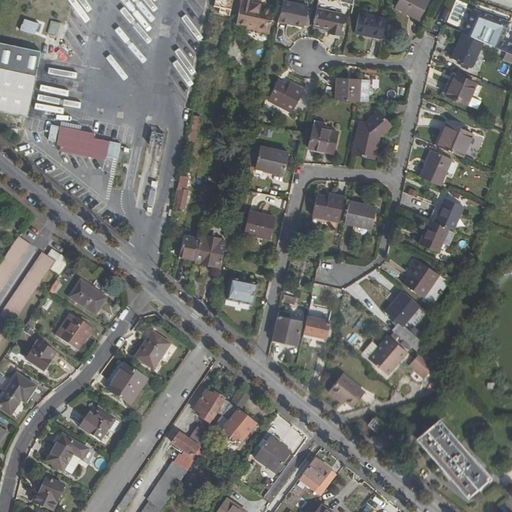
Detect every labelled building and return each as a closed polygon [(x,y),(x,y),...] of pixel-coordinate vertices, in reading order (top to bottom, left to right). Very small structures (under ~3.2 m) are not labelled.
[(244,24),(243,26),(266,32),(272,8),(257,5),(258,1),(252,0),(238,0),(233,22),(244,24)] [(308,6),(282,0),(278,19),(304,25),(308,6)] [(426,0),(395,0),(393,4),(417,17),(426,0)] [(342,13),(316,7),(312,24),(329,28),(328,32),(338,34),(342,13)] [(472,8),(464,30),(478,37),(484,20),(495,24),(489,42),(497,45),(506,20),(472,8)] [(380,36),(385,17),(357,11),(352,30),(380,36)] [(23,17),(19,29),(34,35),(39,23),(23,17)] [(56,37),(62,24),(52,19),(46,32),(56,37)] [(478,37),(464,30),(453,55),(473,64),(484,40),(478,37)] [(0,42),(0,110),(27,116),(41,52),(0,42)] [(455,72),(446,93),(466,102),(469,94),(475,81),(455,72)] [(278,77),(268,99),(292,110),(303,87),(293,82),(292,84),(291,86),(288,85),(289,83),(278,77)] [(334,101),(355,105),(360,83),(338,78),(334,101)] [(481,100),(469,94),(466,102),(477,108),(481,100)] [(361,121),(353,152),(374,157),(379,137),(391,127),(378,110),(363,121),(361,121)] [(187,143),(196,144),(199,115),(189,114),(187,143)] [(61,121),(60,126),(81,130),(82,125),(61,121)] [(447,122),(437,144),(462,155),(471,133),(447,122)] [(57,142),(60,126),(51,124),(48,140),(57,142)] [(332,151),(337,131),(312,125),(308,146),(332,151)] [(81,130),(60,126),(57,142),(56,145),(61,146),(60,150),(105,159),(106,156),(109,141),(93,138),(94,133),(81,130)] [(121,143),(109,141),(106,156),(118,158),(121,143)] [(287,152),(252,144),(247,165),(252,166),(282,173),(287,152)] [(432,149),(421,175),(439,183),(451,157),(432,149)] [(188,188),(179,186),(176,205),(184,207),(188,188)] [(318,193),(313,214),(339,220),(345,196),(330,192),(329,196),(329,197),(325,196),(325,195),(318,193)] [(432,210),(428,218),(429,218),(447,226),(452,228),(463,204),(445,196),(438,213),(432,210)] [(377,207),(350,201),(345,221),(372,227),(377,207)] [(248,211),(244,232),(269,238),(274,216),(248,211)] [(447,226),(429,218),(418,242),(437,250),(447,226)] [(18,232),(0,260),(0,285),(30,240),(18,232)] [(183,234),(179,253),(195,257),(200,237),(183,234)] [(195,257),(195,261),(220,266),(225,239),(219,238),(205,235),(200,234),(200,237),(195,257)] [(44,250),(2,313),(13,320),(55,257),(44,250)] [(405,283),(422,299),(440,278),(420,261),(410,272),(412,275),(405,283)] [(257,283),(231,277),(225,298),(252,304),(257,283)] [(82,278),(70,296),(97,313),(106,299),(94,291),(96,287),(82,278)] [(54,280),(49,291),(54,293),(59,282),(54,280)] [(420,303),(404,289),(386,310),(402,324),(420,303)] [(60,336),(78,349),(85,338),(83,337),(86,333),(88,334),(92,328),(74,315),(60,336)] [(329,320),(306,315),(303,331),(326,336),(329,320)] [(276,317),(272,337),(296,343),(299,331),(279,327),(281,319),(276,317)] [(136,357),(153,369),(169,345),(152,333),(136,357)] [(407,350),(388,334),(379,345),(369,357),(387,373),(407,350)] [(362,352),(369,357),(379,345),(373,340),(362,352)] [(56,353),(39,341),(27,359),(44,371),(56,353)] [(407,350),(387,373),(390,376),(404,360),(409,364),(415,357),(407,350)] [(435,365),(420,352),(415,357),(409,364),(425,377),(435,365)] [(145,380),(124,366),(108,390),(129,404),(145,380)] [(344,371),(342,373),(365,391),(367,389),(344,371)] [(15,373),(0,396),(0,406),(8,412),(18,397),(23,400),(33,385),(15,373)] [(342,373),(328,390),(338,398),(340,395),(345,398),(353,405),(365,391),(342,373)] [(230,401),(229,402),(238,410),(248,394),(239,387),(230,401)] [(219,406),(224,409),(229,402),(230,401),(224,397),(223,398),(215,392),(216,391),(212,389),(210,393),(205,390),(196,403),(201,406),(198,410),(202,413),(203,411),(212,416),(219,406)] [(238,410),(229,402),(224,409),(221,414),(228,420),(219,432),(236,446),(254,423),(238,410)] [(87,431),(100,439),(114,419),(97,408),(89,419),(93,422),(87,431)] [(381,421),(373,415),(368,422),(375,428),(381,421)] [(488,479),(438,417),(417,434),(468,496),(488,479)] [(183,451),(192,457),(203,440),(210,430),(201,423),(198,428),(196,427),(188,438),(177,432),(171,442),(183,451)] [(210,430),(203,440),(208,443),(212,438),(209,436),(213,431),(210,430)] [(63,434),(47,458),(63,468),(63,467),(72,472),(82,457),(87,449),(63,434)] [(289,451),(269,437),(255,458),(275,472),(289,451)] [(183,451),(175,465),(186,472),(195,459),(192,457),(183,451)] [(317,485),(329,470),(314,458),(303,473),(317,485)] [(142,511),(159,511),(186,472),(175,465),(172,463),(147,500),(149,502),(142,511)] [(317,485),(303,473),(298,478),(312,490),(317,485)] [(52,511),(62,485),(45,478),(38,495),(36,494),(33,503),(52,511)] [(131,485),(117,506),(123,509),(136,489),(131,485)] [(247,511),(227,498),(216,511),(247,511)] [(288,511),(298,511),(306,503),(301,498),(288,511)]
